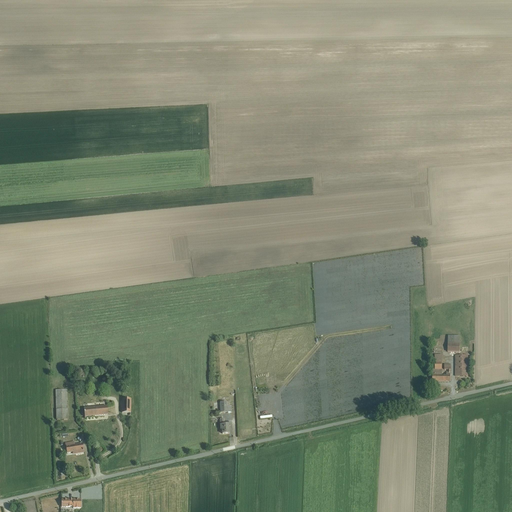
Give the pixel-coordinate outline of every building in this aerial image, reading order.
[(448,336),(447,352),(460,353),(460,336),(448,336)] [(435,369),(432,369),(432,382),(450,382),(450,374),(448,374),(448,373),(450,373),(451,364),(444,364),(444,370),(448,370),(447,372),(446,372),(446,375),(442,375),(442,355),(434,355),(435,369)] [(468,356),(455,356),(455,377),(468,377),(468,356)] [(67,390),(55,391),(56,421),(68,420),(67,390)] [(216,392),(216,398),(221,398),(221,402),(227,402),(227,392),(216,392)] [(131,400),(122,399),(122,413),(131,413),(131,400)] [(230,402),(220,403),(220,413),(231,413),(231,407),(230,407),(230,402)] [(107,406),(84,409),(84,418),(108,416),(107,406)] [(224,420),(220,420),(220,430),(222,430),(222,434),(229,434),(229,425),(224,425),(224,420)] [(74,442),(65,444),(67,454),(75,452),(76,454),(84,453),(82,444),(74,445),(74,442)] [(82,510),(83,501),(61,500),(60,509),(82,510)]
